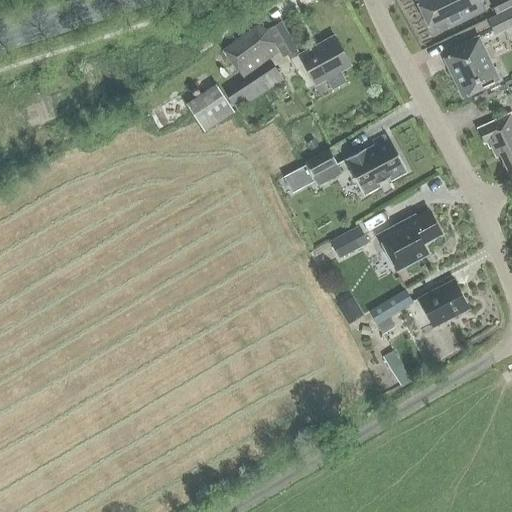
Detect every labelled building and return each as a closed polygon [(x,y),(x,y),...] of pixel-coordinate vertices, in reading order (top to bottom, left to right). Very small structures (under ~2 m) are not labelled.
[(448,28),(484,10),(479,0),(417,0),(415,1),(429,30),(445,22),(448,28)] [(502,0),(491,5),(495,15),(511,7),(508,0),(502,0)] [(495,15),(486,19),(493,35),(511,26),(511,7),(495,15)] [(256,25),(222,51),(242,78),(278,51),(282,58),(296,50),(281,22),(267,30),(256,25)] [(297,55),(313,86),(349,66),(333,36),(297,55)] [(494,83),(498,80),(477,38),(452,50),(454,54),(443,59),(462,98),(466,96),(482,88),(493,82),(494,83)] [(224,93),(236,111),(282,80),(270,62),(224,93)] [(233,112),(215,84),(185,104),(203,132),(233,112)] [(511,112),(511,113),(477,129),(484,143),(486,142),(489,147),(491,146),(495,157),(499,155),(510,177),(511,176),(511,112)] [(363,149),(345,159),(346,162),(345,163),(360,192),(361,191),(363,195),(379,186),(377,183),(387,177),(389,181),(405,172),(403,169),(404,168),(389,140),(365,152),(363,149)] [(328,150),(304,162),(312,176),(335,164),(328,150)] [(420,245),(439,234),(427,211),(414,218),(413,216),(375,236),(395,272),(426,255),(420,245)] [(358,226),(329,241),(338,258),(367,243),(358,226)] [(431,327),(467,308),(452,280),(416,299),(431,327)] [(413,303),(405,289),(368,311),(376,325),(413,303)] [(353,297),(337,306),(348,324),(363,315),(353,297)] [(381,357),(397,384),(408,377),(403,368),(411,364),(400,346),(381,357)]
